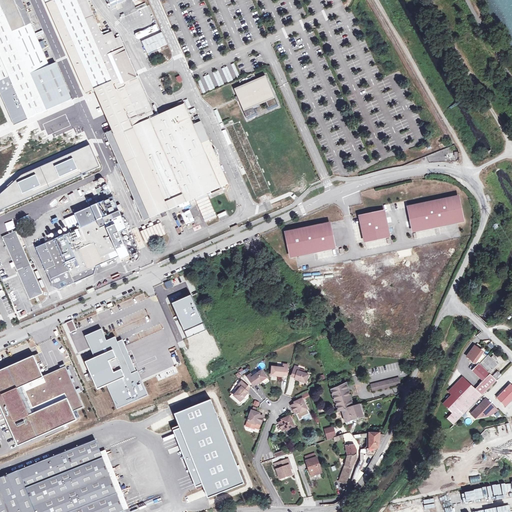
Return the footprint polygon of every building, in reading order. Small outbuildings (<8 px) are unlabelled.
[(28,0),(0,0),(0,93),(14,125),(71,100),(55,63),(49,66),(30,24),(31,24),(28,16),(34,13),(28,0)] [(143,220),(195,198),(206,222),(216,218),(205,193),(228,183),(210,142),(203,145),(194,125),(185,104),(140,123),(130,100),(139,96),(121,53),(120,50),(124,49),(119,37),(115,39),(112,32),(102,36),(86,0),(45,0),(86,93),(91,91),(92,93),(95,91),(112,131),(106,134),(143,220)] [(149,6),(142,9),(145,16),(152,13),(149,6)] [(141,26),(135,29),(139,39),(145,36),(141,26)] [(162,31),(141,41),(147,54),(168,45),(162,31)] [(266,75),(234,89),(247,117),(255,113),(252,105),(265,100),(269,107),(278,104),(266,75)] [(56,121),(28,132),(31,139),(59,129),(56,121)] [(201,122),(194,125),(203,145),(210,142),(201,122)] [(242,122),(226,128),(242,168),(240,168),(243,175),(246,174),(256,199),(270,194),(242,122)] [(27,133),(19,136),(22,143),(30,140),(27,133)] [(3,146),(9,144),(6,136),(1,138),(3,146)] [(0,211),(100,166),(90,145),(40,166),(32,170),(26,173),(20,177),(13,183),(8,188),(3,193),(0,196),(0,211)] [(269,164),(281,193),(300,186),(288,156),(269,164)] [(118,232),(126,228),(119,211),(122,210),(120,205),(117,207),(113,197),(97,205),(76,213),(80,228),(36,248),(52,286),(59,289),(94,274),(96,267),(116,258),(115,257),(119,255),(124,257),(128,256),(128,254),(118,232)] [(458,197),(408,207),(412,231),(462,220),(458,197)] [(189,210),(183,213),(181,214),(186,225),(194,221),(189,210)] [(383,212),(359,217),(364,241),(388,236),(383,212)] [(146,242),(165,234),(161,224),(141,232),(146,242)] [(329,224),(285,233),(291,256),(334,247),(329,224)] [(16,231),(3,237),(8,249),(30,300),(43,294),(16,231)] [(120,311),(142,300),(139,295),(114,308),(114,306),(110,308),(108,304),(98,309),(99,312),(107,308),(110,314),(119,310),(120,311)] [(305,317),(310,315),(307,308),(302,311),(305,317)] [(66,323),(70,333),(77,330),(73,320),(66,323)] [(312,336),(324,331),(321,325),(309,330),(312,336)] [(102,329),(87,336),(97,358),(87,363),(100,390),(108,386),(118,409),(148,396),(123,340),(118,342),(116,337),(107,341),(102,329)] [(327,339),(324,331),(312,336),(315,344),(327,339)] [(168,377),(178,372),(169,355),(170,352),(176,348),(172,341),(172,336),(166,336),(166,335),(155,334),(152,336),(154,340),(154,339),(162,353),(157,355),(157,357),(152,360),(149,355),(143,358),(139,358),(138,362),(134,364),(137,370),(138,370),(142,379),(146,380),(160,372),(165,373),(168,377)] [(467,357),(476,364),(477,363),(479,365),(480,364),(487,356),(475,346),(467,357)] [(494,363),(490,359),(487,356),(480,364),(490,373),(497,366),(494,363)] [(36,357),(0,371),(0,400),(20,447),(80,422),(75,411),(83,407),(66,368),(44,377),(36,357)] [(490,374),(479,365),(477,363),(476,364),(475,366),(475,367),(474,368),(471,371),(479,378),(482,381),(483,381),(490,374)] [(281,374),(283,375),(287,375),(289,365),(284,364),(283,368),(272,366),(271,375),(281,376),(281,374)] [(241,375),(249,370),(247,367),(239,371),(241,375)] [(298,378),(297,380),(307,383),(310,375),(299,372),(300,368),(296,367),(292,376),(296,377),(298,378)] [(258,381),(259,383),(267,377),(262,370),(253,376),(251,374),(247,376),(253,385),(256,382),(258,381)] [(478,387),(475,390),(482,396),(485,393),(497,381),(490,374),(483,381),(478,387)] [(400,385),(399,378),(371,385),(372,392),(400,385)] [(463,378),(454,387),(473,405),(482,396),(475,390),(463,378)] [(245,393),(247,392),(249,388),(242,382),(239,385),(241,387),(234,396),(240,402),(247,394),(245,393)] [(363,416),(360,405),(354,406),(346,383),(331,388),(335,402),(336,401),(339,412),(342,411),(347,425),(353,423),(352,421),(363,418),(363,416)] [(498,398),(507,406),(511,400),(511,385),(511,384),(498,398)] [(238,385),(231,392),(234,395),(241,388),(238,385)] [(454,424),(460,418),(473,405),(454,387),(449,392),(452,395),(444,403),(444,404),(453,413),(448,418),(454,424)] [(295,402),(295,404),(294,405),(292,406),(295,413),(299,411),(300,413),(308,409),(303,399),(298,401),(296,402),(295,402)] [(472,414),(476,418),(490,415),(496,409),(486,399),(482,403),(483,404),(481,406),(479,406),(472,414)] [(213,401),(177,415),(183,429),(177,431),(199,488),(205,485),(211,498),(246,484),(213,401)] [(257,414),(258,413),(251,411),(247,422),(255,425),(256,423),(260,425),(263,417),(259,415),(257,414)] [(290,416),(285,418),(284,419),(284,421),(283,421),(280,423),(279,423),(282,431),(287,429),(287,431),(295,427),(290,416)] [(378,448),(379,438),(380,435),(380,432),(369,432),(354,434),(355,439),(367,437),(367,435),(370,435),(370,448),(367,448),(367,453),(369,455),(374,456),(378,448)] [(125,511),(97,440),(21,471),(36,511),(125,511)] [(345,466),(353,468),(357,459),(357,450),(354,445),(346,445),(347,457),(345,466)] [(306,461),(316,457),(315,453),(304,456),(306,461)] [(322,472),(316,457),(306,461),(311,476),(322,472)] [(289,467),(291,466),(289,459),(275,463),(280,478),(292,474),(290,470),(289,467)] [(126,464),(115,467),(118,478),(129,475),(126,464)] [(345,466),(342,474),(344,474),(341,482),(347,484),(348,480),(353,468),(345,466)] [(37,511),(21,471),(0,478),(0,511),(37,511)] [(126,496),(132,493),(126,482),(121,485),(126,496)] [(460,511),(511,511),(511,503),(461,511),(460,511)]
